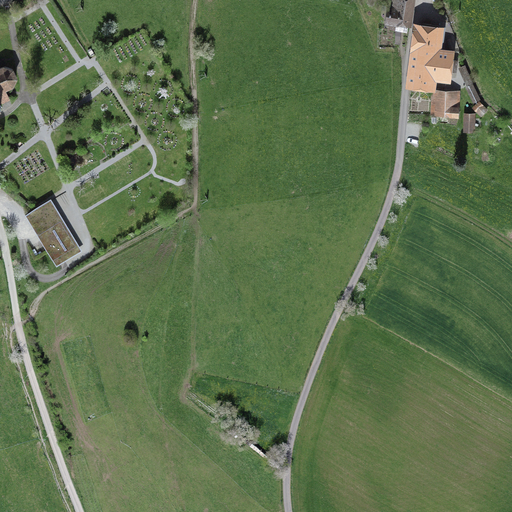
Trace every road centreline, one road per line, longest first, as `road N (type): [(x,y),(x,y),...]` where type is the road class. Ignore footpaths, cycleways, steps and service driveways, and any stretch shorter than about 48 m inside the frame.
road 1 (unclassified): [(419,0),(395,187),(296,418),(289,511)]
road 2 (track): [(23,340),(41,295),(197,201),(196,0)]
road 3 (unclassified): [(0,223),(38,402),(79,511)]
